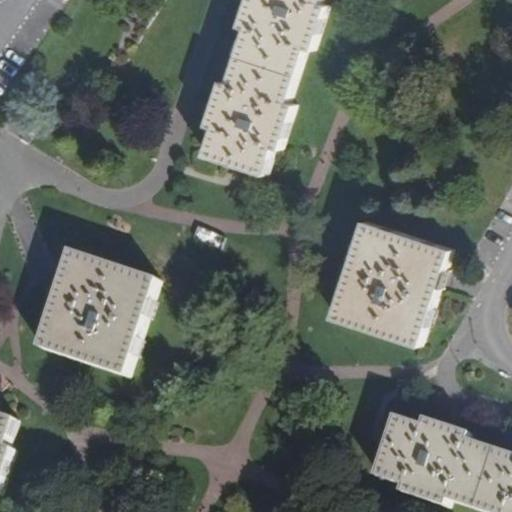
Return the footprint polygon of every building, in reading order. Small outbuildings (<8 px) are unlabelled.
[(250,0),(242,29),(248,31),(231,84),(224,81),(213,116),(209,128),(215,131),(207,156),(268,175),(277,149),(284,152),(299,105),(292,103),(309,51),(316,53),(331,7),(324,5),(325,0),(250,0)] [(457,251),(369,222),(336,319),(423,347),(446,283),(457,251)] [(161,283),(74,254),(66,279),(43,350),(131,379),(161,283)] [(0,497),(2,498),(17,452),(10,450),(19,422),(0,416),(0,497)] [(428,428),(400,419),(380,479),(409,488),(406,497),(451,511),(453,503),(481,511),(511,511),(511,455),(473,443),(475,437),(438,426),(430,423),(428,428)]
